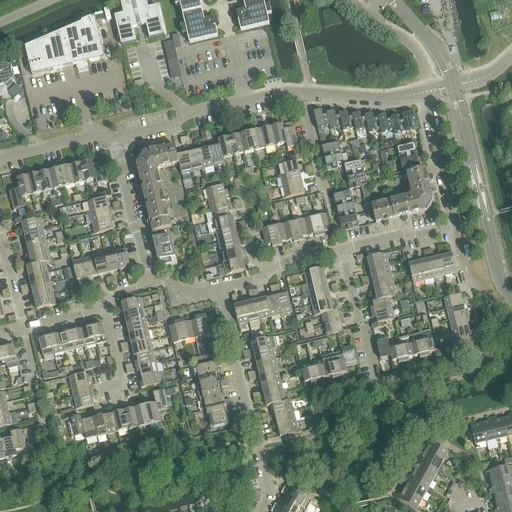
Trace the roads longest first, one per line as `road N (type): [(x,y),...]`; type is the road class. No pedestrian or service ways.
road 1 (residential): [(217,288),(270,493),(260,511)]
road 2 (residential): [(115,141),(192,114),(307,92)]
road 3 (residential): [(150,286),(115,141)]
road 4 (residential): [(455,226),(428,92)]
road 5 (residential): [(376,378),(340,249)]
road 6 (residential): [(307,92),(428,92)]
